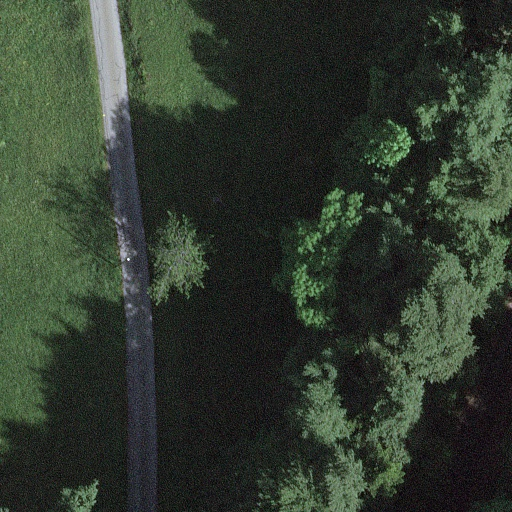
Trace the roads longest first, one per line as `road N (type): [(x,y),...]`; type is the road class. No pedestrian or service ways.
road 1 (unclassified): [(106,0),(142,356),(144,511)]
road 2 (unclassified): [(433,511),(511,327)]
